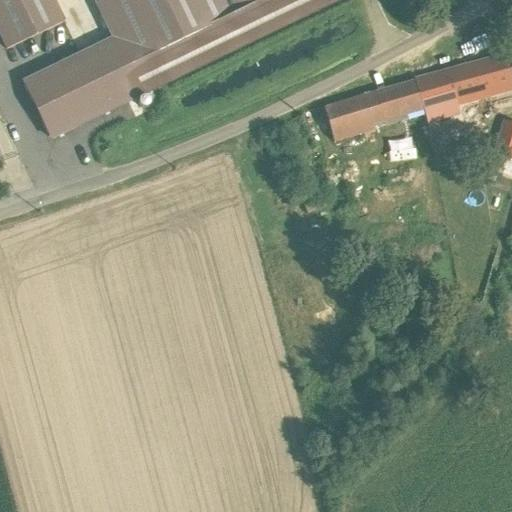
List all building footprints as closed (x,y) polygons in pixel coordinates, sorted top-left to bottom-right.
[(62,22),(50,0),(0,0),(0,40),(5,50),(62,22)] [(91,0),(111,41),(22,85),(47,140),(335,0),(91,0)] [(404,0),(411,11),(422,6),(418,0),(404,0)] [(511,79),(506,56),(413,82),(422,113),(455,103),(456,108),(480,102),(484,116),(511,108),(511,79)] [(385,124),(422,113),(412,83),(322,109),(332,144),(386,129),(385,124)] [(474,128),(450,130),(453,155),(476,153),(474,128)] [(426,161),(388,174),(396,197),(434,184),(426,161)]
